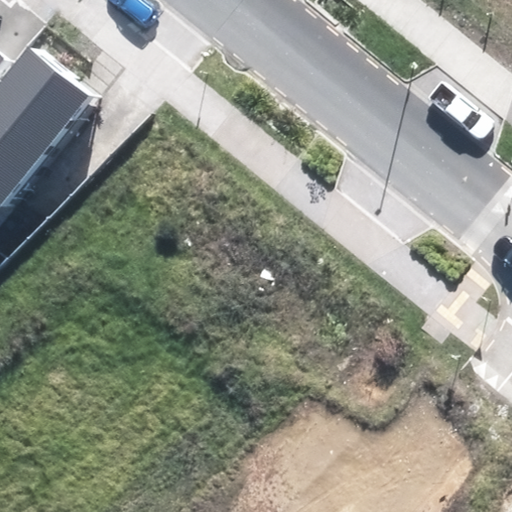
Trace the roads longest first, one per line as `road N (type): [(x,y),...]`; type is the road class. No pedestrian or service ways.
road 1 (residential): [(511,230),(228,0)]
road 2 (residential): [(511,358),(371,511)]
